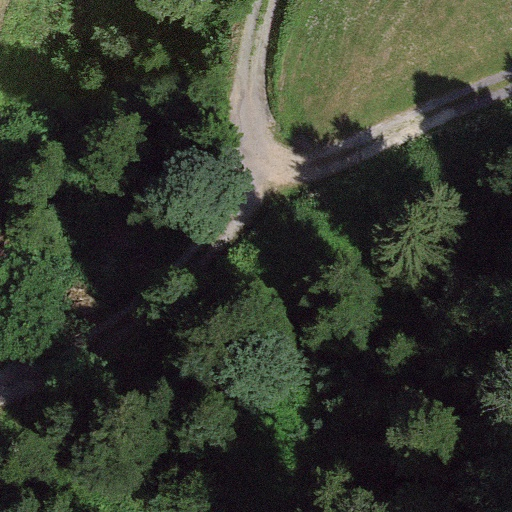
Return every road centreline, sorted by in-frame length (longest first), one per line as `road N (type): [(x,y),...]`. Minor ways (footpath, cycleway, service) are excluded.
road 1 (track): [(0,384),(114,322),(246,207),(338,152)]
road 2 (track): [(511,81),(338,152),(278,130),(249,74),(254,13),(263,0)]
